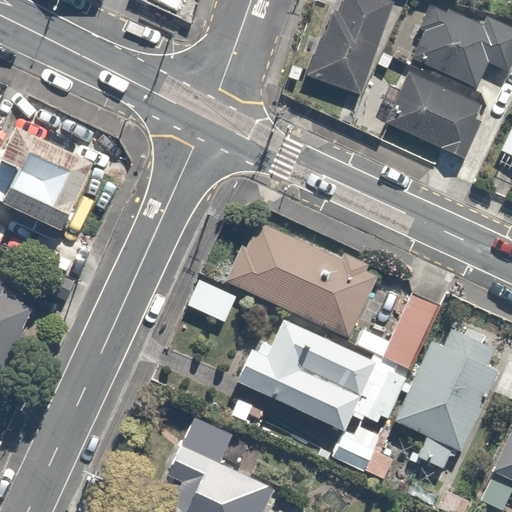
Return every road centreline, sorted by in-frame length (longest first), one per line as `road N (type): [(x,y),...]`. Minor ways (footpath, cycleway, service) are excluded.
road 1 (residential): [(205,120),(26,511)]
road 2 (tertiary): [(205,120),(511,262)]
road 3 (tertiary): [(0,14),(205,120)]
road 4 (residential): [(248,0),(205,120)]
